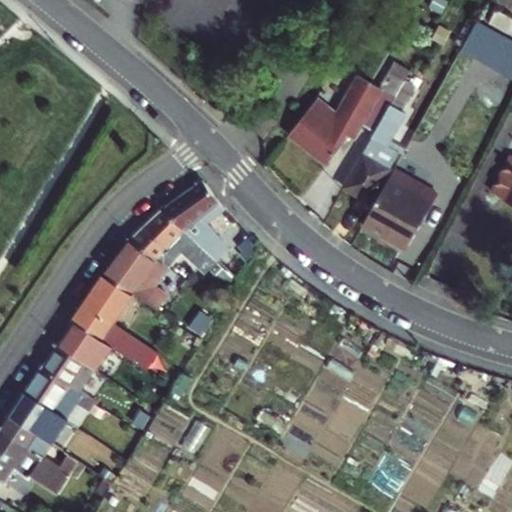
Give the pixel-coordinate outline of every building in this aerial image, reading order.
[(506,33),(511,23),(511,17),(497,9),(489,23),(506,33)] [(505,35),(476,19),(460,49),(488,66),(495,54),(505,35)] [(444,33),(434,27),(409,70),(403,80),(403,81),(412,86),(444,33)] [(511,54),(511,38),(505,35),(495,54),(508,61),(511,54)] [(511,54),(508,61),(502,74),(511,78),(511,54)] [(397,63),(391,73),(403,80),(409,70),(397,63)] [(311,105),(289,132),(326,163),(350,135),(354,138),(365,124),(375,130),(403,81),(403,80),(391,73),(382,89),(360,76),(337,110),(330,121),(311,105)] [(399,108),(412,86),(403,81),(375,130),(343,185),(363,197),(366,191),(372,195),(397,150),(388,145),(406,113),(399,108)] [(318,94),(311,105),(330,121),(337,110),(318,94)] [(511,203),(511,154),(510,154),(491,190),(504,197),(503,199),(511,203)] [(362,223),(399,244),(430,191),(431,191),(393,170),(362,223)] [(185,229),(219,259),(229,249),(208,225),(226,211),(207,185),(199,182),(164,206),(185,229)] [(369,200),(372,195),(366,191),(363,197),(369,200)] [(430,191),(399,244),(407,248),(437,194),(430,191)] [(219,259),(185,229),(164,206),(132,237),(162,261),(164,258),(168,261),(173,264),(185,252),(208,272),(219,259)] [(162,261),(132,237),(105,271),(133,290),(161,309),(170,295),(157,286),(173,264),(168,261),(163,267),(160,264),(162,261)] [(160,264),(163,267),(168,261),(164,258),(162,261),(160,264)] [(113,345),(145,366),(155,351),(111,322),(133,290),(105,271),(73,319),(113,345)] [(113,345),(73,319),(58,342),(94,366),(98,369),(113,345)] [(58,342),(42,366),(86,395),(88,392),(80,387),(94,366),(58,342)] [(42,366),(26,390),(67,417),(76,402),(89,411),(95,401),(86,395),(42,366)] [(180,370),(167,392),(178,398),(190,377),(180,370)] [(67,417),(26,390),(10,414),(52,441),(53,442),(59,433),(64,436),(68,429),(64,426),(69,418),(67,417)] [(43,455),(52,441),(10,414),(1,427),(43,455)] [(0,428),(0,478),(1,477),(5,479),(14,465),(30,475),(31,473),(59,491),(71,473),(54,462),(52,461),(49,464),(41,458),(43,455),(1,427),(0,428)] [(80,459),(88,464),(94,455),(74,442),(68,451),(80,459)] [(54,462),(71,473),(80,459),(68,451),(63,449),(54,462)] [(52,461),(43,455),(41,458),(49,464),(52,461)] [(98,490),(105,494),(113,481),(107,476),(98,490)]
